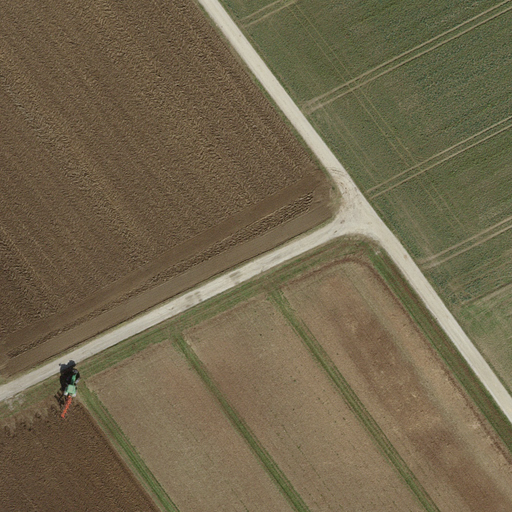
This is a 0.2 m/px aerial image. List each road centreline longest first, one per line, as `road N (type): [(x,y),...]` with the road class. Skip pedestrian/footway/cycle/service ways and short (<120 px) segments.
road 1 (track): [(511,405),(211,0)]
road 2 (track): [(0,392),(368,212)]
